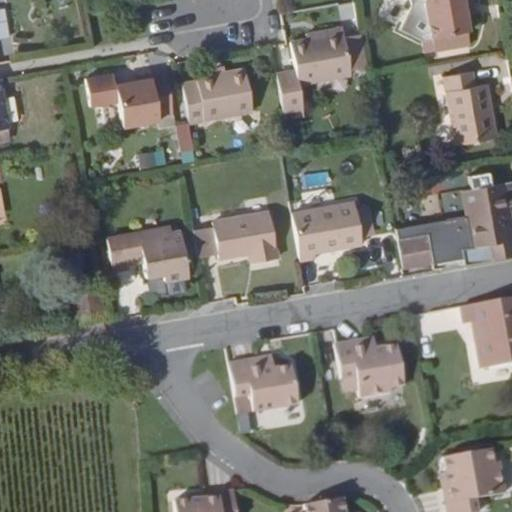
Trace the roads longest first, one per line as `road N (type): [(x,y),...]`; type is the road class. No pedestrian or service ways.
road 1 (residential): [(511,274),(163,331)]
road 2 (residential): [(163,331),(170,377),(214,442),(264,479),(306,486),(352,481),(394,502),(395,511)]
road 3 (residential): [(163,331),(0,356)]
